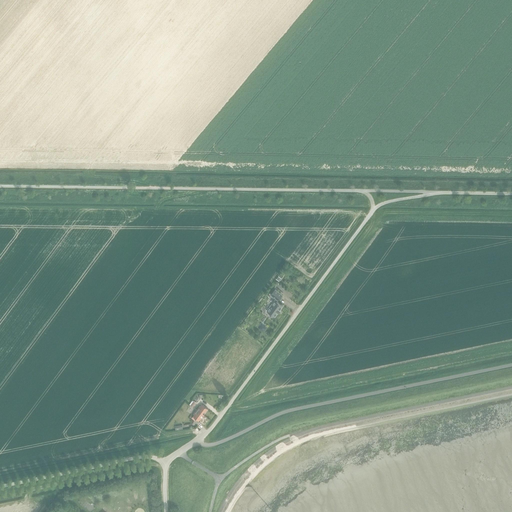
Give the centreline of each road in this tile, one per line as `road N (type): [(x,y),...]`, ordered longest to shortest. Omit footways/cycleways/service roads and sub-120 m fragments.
road 1 (unclassified): [(363,191),(0,186)]
road 2 (unclassified): [(194,441),(211,446),(276,415),(511,367)]
road 3 (unclassified): [(194,441),(374,208)]
road 4 (unclassified): [(0,486),(140,457),(166,462)]
